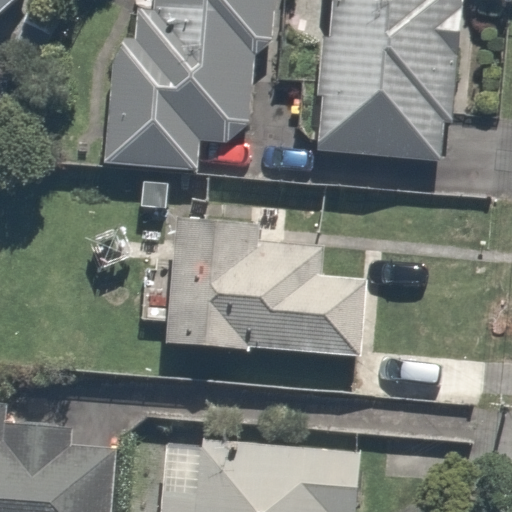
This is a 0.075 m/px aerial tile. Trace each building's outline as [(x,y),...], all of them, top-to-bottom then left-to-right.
[(273,78),(279,0),(142,0),(142,4),(109,2),(96,157),(207,167),(209,141),(267,146),(273,78)] [(457,0),(279,0),(273,78),(315,81),(309,150),(443,161),(457,0)] [(263,206),(173,198),(161,346),(352,362),(361,243),(260,235),(263,206)] [(31,251),(0,245),(0,337),(16,340),(31,251)] [(0,511),(116,511),(129,402),(0,386),(0,511)] [(159,423),(150,511),(359,511),(366,443),(159,423)]
